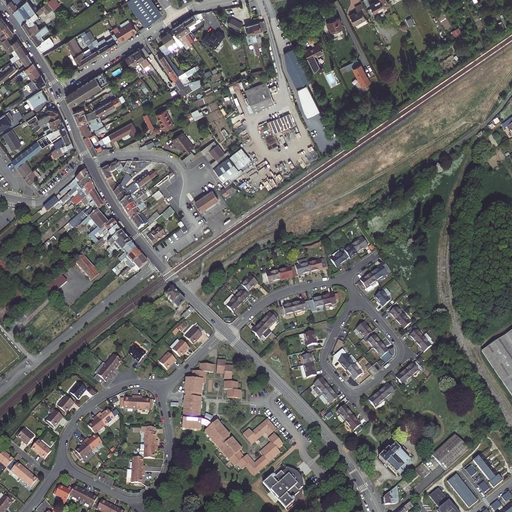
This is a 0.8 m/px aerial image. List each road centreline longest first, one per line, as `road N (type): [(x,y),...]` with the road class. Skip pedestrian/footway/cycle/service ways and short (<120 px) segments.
road 1 (track): [(182,290),(464,122),(484,124)]
road 2 (tertiary): [(228,334),(337,447),(374,511)]
road 3 (residential): [(61,462),(125,499),(148,495),(170,456),(166,385)]
road 4 (residential): [(0,391),(158,263)]
road 5 (residential): [(166,385),(119,385),(91,401),(62,439),(61,462)]
road 6 (residential): [(175,17),(57,90)]
road 7 (residential): [(355,295),(401,353),(352,393)]
road 8 (unknown): [(253,121),(285,107),(301,134),(300,145),(275,155),(252,135)]
road 9 (residential): [(228,334),(274,297),(344,278)]
